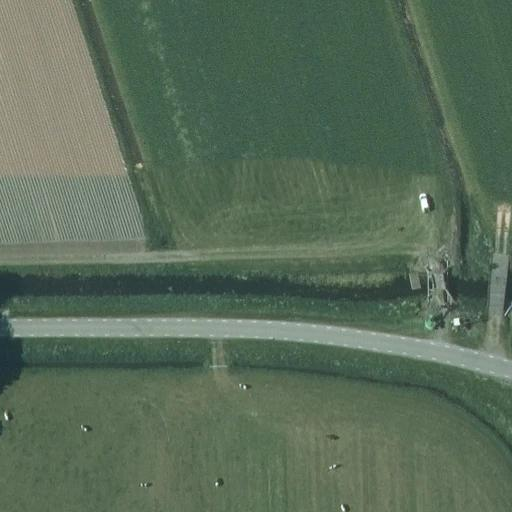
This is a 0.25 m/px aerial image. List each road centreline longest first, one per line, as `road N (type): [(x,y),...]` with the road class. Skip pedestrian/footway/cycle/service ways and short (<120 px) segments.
road 1 (tertiary): [(511,373),(404,348),(277,332),(0,329)]
road 2 (track): [(491,367),(505,214)]
